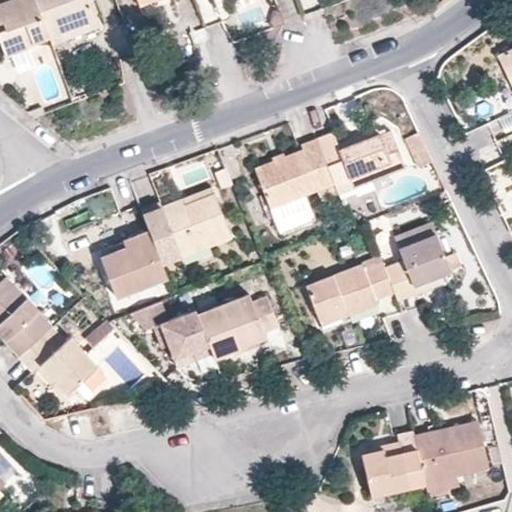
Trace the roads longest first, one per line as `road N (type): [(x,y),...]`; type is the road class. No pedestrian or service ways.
road 1 (residential): [(0,405),(51,449),(101,451),(511,357)]
road 2 (residential): [(43,188),(401,49)]
road 3 (residential): [(511,284),(401,49)]
